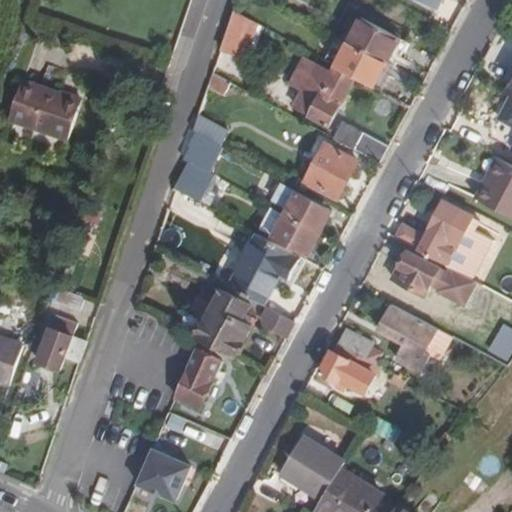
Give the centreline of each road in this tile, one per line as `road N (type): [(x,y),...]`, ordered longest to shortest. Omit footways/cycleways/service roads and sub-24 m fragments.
road 1 (residential): [(490,0),(211,511)]
road 2 (residential): [(220,0),(54,511)]
